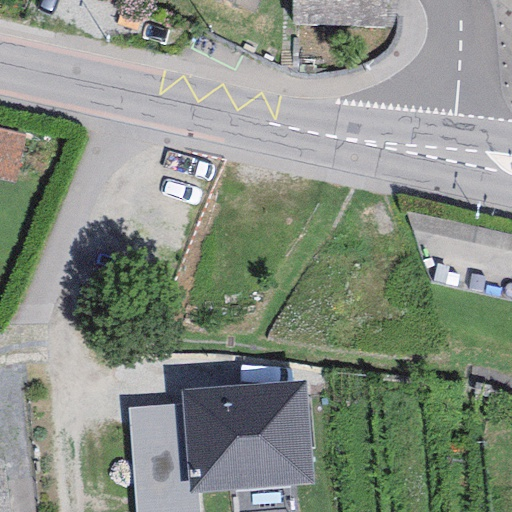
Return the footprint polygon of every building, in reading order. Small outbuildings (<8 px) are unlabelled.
[(257,0),(218,0),(253,13),(257,0)] [(384,0),(290,0),(290,24),(383,26),(384,0)] [(0,181),(11,184),(24,135),(0,129),(0,181)] [(305,380),(180,390),(181,403),(187,493),(200,492),(313,483),(305,380)] [(187,493),(181,403),(127,407),(134,511),(201,511),(200,492),(187,493)] [(9,511),(5,459),(0,459),(0,511),(9,511)]
